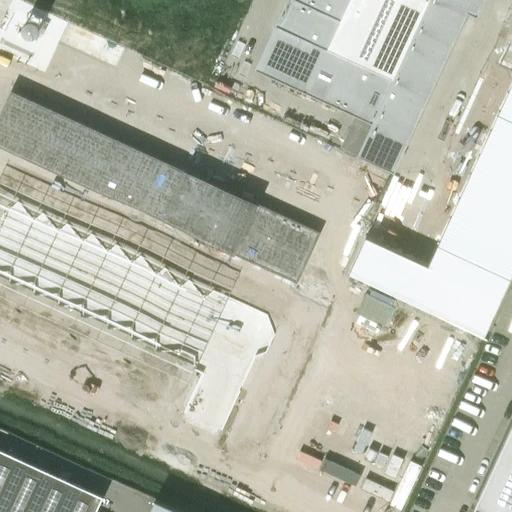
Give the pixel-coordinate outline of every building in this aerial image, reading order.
[(341,20),(298,0),(287,0),(275,26),(292,33),(292,32),(328,49),(341,20)] [(350,0),(298,0),(341,20),(350,0)] [(429,0),(350,0),(341,20),(328,49),(393,79),(429,0)] [(372,123),(357,155),(394,173),(468,13),(477,17),(478,16),(477,15),(484,0),(429,0),(393,79),(373,123),(372,123)] [(511,66),(511,79),(497,112),(511,118),(511,27),(497,59),(511,66)] [(393,79),(328,49),(292,32),(292,33),(272,77),(372,123),(373,123),(393,79)] [(511,118),(497,112),(477,156),(511,171),(511,118)] [(511,171),(477,156),(457,199),(511,224),(511,171)] [(133,158),(112,202),(292,280),(313,237),(133,158)] [(511,224),(457,199),(437,243),(511,277),(511,276),(511,224)] [(366,235),(349,273),(485,336),(511,277),(437,243),(427,263),(366,235)] [(511,511),(511,424),(474,507),(483,511),(511,511)] [(0,451),(0,511),(96,511),(102,499),(0,451)]
